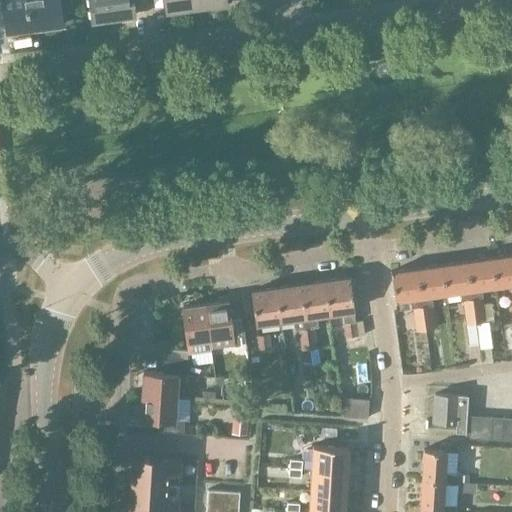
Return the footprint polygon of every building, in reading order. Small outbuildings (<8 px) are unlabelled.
[(24,0),(0,0),(0,33),(28,29),(24,0)] [(60,9),(72,8),(71,0),(24,0),(28,29),(63,24),(60,9)] [(134,15),(131,0),(89,0),(92,20),(134,15)] [(195,6),(194,0),(164,0),(165,10),(195,6)] [(511,254),(490,257),(494,285),(508,284),(510,293),(511,292),(511,254)] [(471,298),(462,300),(464,312),(481,309),(479,297),(483,296),(482,287),(494,285),(490,257),(465,261),(471,298)] [(465,261),(440,264),(444,292),(458,290),(459,300),(462,300),(471,298),(465,261)] [(440,264),(415,267),(419,296),(420,295),(421,305),(429,304),(432,304),(430,294),(444,292),(440,264)] [(420,295),(419,296),(415,267),(390,271),(394,299),(407,297),(409,307),(412,307),(421,305),(420,295)] [(354,322),(353,309),(349,277),(323,281),(328,313),(341,311),(343,323),(345,337),(356,335),(354,322)] [(316,315),(328,313),(323,281),(299,284),(305,329),(317,327),(316,315)] [(294,330),(305,329),(299,284),(275,287),(279,320),(292,318),(294,330)] [(255,323),(279,320),(275,287),(250,291),(255,323)] [(245,343),(242,319),(230,321),(227,300),(204,303),(210,347),(245,343)] [(209,347),(210,347),(204,303),(181,306),(187,349),(164,347),(164,359),(188,361),(188,353),(198,352),(198,350),(210,348),(209,347)] [(429,304),(421,305),(412,307),(414,319),(431,316),(429,304)] [(476,323),(482,322),(481,309),(464,312),(466,325),(476,323)] [(415,332),(433,329),(431,316),(414,319),(415,332)] [(488,321),(482,322),(476,323),(478,343),(479,348),(491,346),(488,321)] [(476,323),(466,325),(464,325),(467,344),(478,343),(476,323)] [(312,328),(298,330),(300,339),(314,338),(312,328)] [(258,349),(269,348),(267,334),(256,335),(258,349)] [(314,338),(300,339),(301,350),(315,348),(314,338)] [(468,364),(480,362),(477,346),(465,348),(468,364)] [(187,375),(188,361),(164,359),(163,373),(142,372),(140,395),(176,398),(177,374),(187,375)] [(341,416),(365,416),(365,394),(341,394),(341,416)] [(465,432),(465,415),(466,396),(434,394),(432,422),(456,423),(455,431),(465,432)] [(174,421),(176,398),(140,395),(139,419),(160,420),(159,432),(183,434),(184,421),(174,421)] [(245,434),(247,409),(232,408),(230,433),(245,434)] [(477,439),(478,415),(465,415),(465,432),(464,438),(477,439)] [(489,439),(491,416),(478,415),(477,439),(489,439)] [(502,440),(503,417),(491,416),(489,439),(502,440)] [(511,440),(511,417),(503,417),(502,440),(511,440)] [(346,470),(347,447),(312,445),(310,468),(346,470)] [(456,486),(457,477),(443,473),(445,451),(423,449),(421,479),(443,481),(443,485),(456,486)] [(180,459),(130,456),(128,505),(178,508),(180,459)] [(300,468),(301,460),(289,459),(288,467),(300,468)] [(300,476),(300,468),(288,467),(288,475),(300,476)] [(345,492),(346,470),(310,468),(309,490),(345,492)] [(442,503),(443,485),(443,481),(421,479),(419,509),(441,510),(441,511),(454,511),(455,506),(442,503)] [(206,489),(204,511),(237,511),(239,491),(206,489)] [(343,511),(345,492),(309,490),(307,511),(343,511)] [(298,511),(298,503),(286,502),(286,510),(298,511)]
